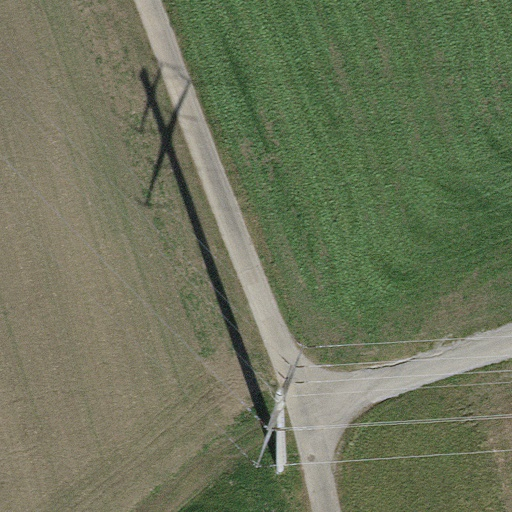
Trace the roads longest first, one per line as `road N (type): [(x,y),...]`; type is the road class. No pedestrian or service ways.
road 1 (track): [(309,410),(150,0)]
road 2 (track): [(511,347),(309,410)]
